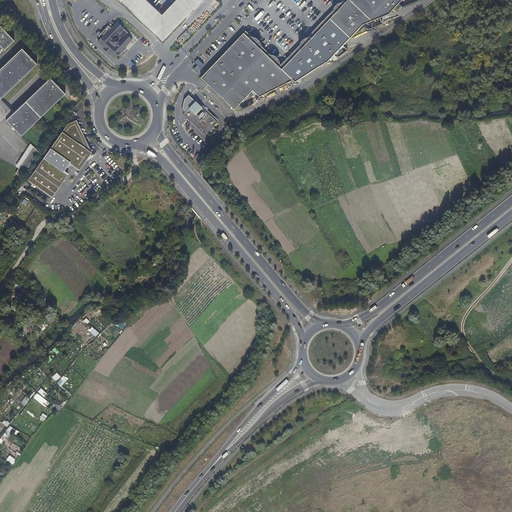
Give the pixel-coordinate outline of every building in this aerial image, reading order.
[(146,0),(119,0),(149,28),(162,15),(146,0)] [(202,0),(176,0),(162,15),(149,28),(163,41),(202,0)] [(347,0),(282,69),(273,61),(244,33),(220,57),(201,78),(234,110),(239,105),(253,91),(259,97),(293,80),(295,82),(328,61),(334,55),(343,46),(363,25),(380,18),(389,14),(398,4),(402,0),(347,0)] [(383,24),(380,18),(363,25),(368,30),(383,24)] [(97,41),(97,42),(104,48),(103,48),(109,54),(110,54),(114,58),(120,52),(121,53),(127,48),(126,47),(132,40),(126,34),(128,32),(123,28),(117,22),(110,29),(108,27),(109,26),(108,25),(98,36),(101,38),(97,41)] [(0,26),(0,46),(4,51),(14,41),(0,26)] [(344,46),(343,46),(334,55),(337,58),(348,50),(344,46)] [(37,65),(22,49),(0,69),(0,98),(1,99),(8,93),(37,65)] [(198,59),(198,58),(191,66),(197,72),(204,64),(198,59)] [(22,105),(9,117),(6,120),(12,127),(15,129),(21,137),(38,120),(65,94),(50,78),(38,90),(22,105)] [(259,97),(253,91),(239,105),(243,109),(252,104),(259,97)] [(0,98),(0,121),(0,122),(12,111),(9,108),(6,104),(1,99),(0,98)] [(195,101),(196,102),(217,122),(218,122),(219,121),(197,100),(196,100),(195,101)] [(192,105),(185,112),(183,114),(185,116),(191,122),(205,135),(217,122),(196,102),(193,105),(192,105)] [(67,124),(26,179),(49,196),(67,173),(64,172),(70,164),(77,170),(90,153),(76,120),(67,124)] [(33,147),(31,149),(19,168),(15,174),(19,177),(35,154),(37,150),(33,147)] [(37,150),(35,154),(19,177),(21,178),(39,151),(37,150)] [(102,352),(106,349),(99,341),(95,344),(102,352)] [(70,378),(75,372),(80,375),(83,371),(73,364),(65,375),(70,378)] [(57,373),(51,377),(56,382),(61,377),(57,373)] [(40,388),(37,391),(44,397),(47,393),(40,388)] [(46,407),(50,403),(37,393),(33,397),(46,407)] [(35,400),(31,406),(41,413),(45,408),(35,400)] [(59,411),(62,407),(55,402),(53,406),(59,411)] [(0,442),(1,443),(12,427),(9,425),(0,438),(0,442)] [(12,464),(16,459),(9,455),(6,459),(12,464)]
